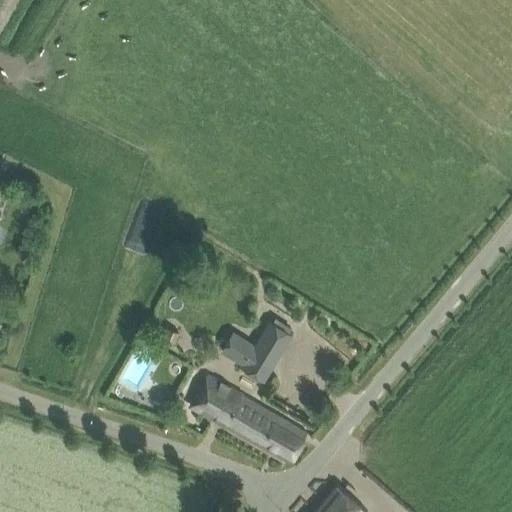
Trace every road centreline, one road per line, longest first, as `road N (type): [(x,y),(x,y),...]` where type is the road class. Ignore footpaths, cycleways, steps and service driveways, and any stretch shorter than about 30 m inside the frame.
road 1 (unclassified): [(281,500),(511,227)]
road 2 (unclassified): [(281,500),(221,464),(0,392)]
